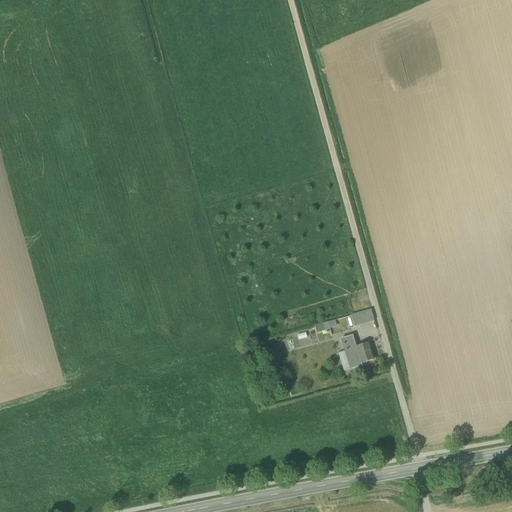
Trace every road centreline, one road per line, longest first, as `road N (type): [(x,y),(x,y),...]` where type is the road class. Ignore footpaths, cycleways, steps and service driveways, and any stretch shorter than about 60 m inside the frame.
road 1 (unclassified): [(419,468),(290,0)]
road 2 (secondary): [(419,468),(185,511)]
